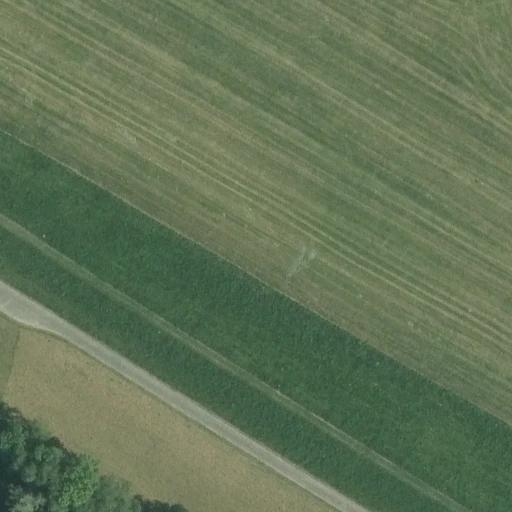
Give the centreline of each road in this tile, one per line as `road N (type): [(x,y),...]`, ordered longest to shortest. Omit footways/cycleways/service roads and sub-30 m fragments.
road 1 (track): [(480,511),(0,208)]
road 2 (track): [(0,289),(362,511)]
